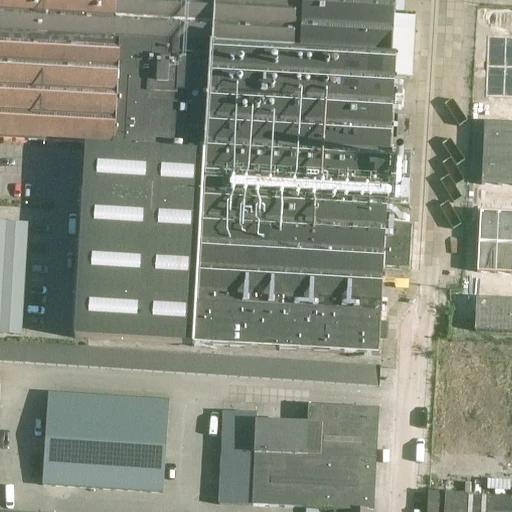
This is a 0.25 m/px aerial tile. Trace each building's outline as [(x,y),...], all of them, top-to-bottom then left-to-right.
[(412,227),(386,226),(395,78),(411,79),(412,62),(396,61),(396,56),(392,55),(394,0),(0,0),(0,139),(86,145),(84,177),(75,340),(378,357),(384,269),(409,270),(412,227)] [(488,37),(486,67),(505,68),(506,38),(488,37)] [(503,98),(505,68),(486,67),(485,97),(503,98)] [(503,98),(511,98),(511,68),(505,68),(503,98)] [(398,117),(396,139),(408,139),(410,118),(398,117)] [(482,155),(500,156),(502,126),(484,125),(482,155)] [(511,126),(502,126),(500,156),(511,156),(511,126)] [(500,156),(482,155),(481,185),(499,186),(500,156)] [(511,186),(511,156),(500,156),(499,186),(511,186)] [(392,157),(391,181),(410,182),(411,158),(392,157)] [(480,213),(478,243),(496,244),(498,214),(480,213)] [(511,244),(511,214),(498,214),(496,244),(511,244)] [(0,335),(22,337),(27,223),(0,221),(0,335)] [(495,274),(496,244),(478,243),(477,273),(495,274)] [(511,244),(496,244),(495,274),(511,274),(511,244)] [(476,301),(474,332),(492,333),(494,302),(476,301)] [(511,303),(494,302),(492,333),(509,333),(511,303)] [(3,363),(14,364),(16,344),(4,343),(3,363)] [(14,364),(26,365),(27,345),(16,344),(14,364)] [(26,365),(37,366),(38,345),(27,345),(26,365)] [(37,366),(48,366),(50,346),(38,345),(37,366)] [(48,366),(60,367),(61,347),(50,346),(48,366)] [(60,367),(71,368),(73,348),(61,347),(60,367)] [(71,368),(83,369),(84,348),(73,348),(71,368)] [(83,369),(94,369),(95,349),(84,348),(83,369)] [(94,369),(105,370),(107,350),(95,349),(94,369)] [(105,370),(117,371),(118,351),(107,350),(105,370)] [(117,371),(128,372),(130,351),(118,351),(117,371)] [(128,372),(140,372),(141,352),(130,351),(128,372)] [(140,372),(151,373),(152,353),(141,352),(140,372)] [(151,373),(163,374),(164,354),(152,353),(151,373)] [(163,374),(174,375),(175,354),(164,354),(163,374)] [(174,375),(185,375),(187,355),(175,354),(174,375)] [(185,375),(197,376),(198,356),(187,355),(185,375)] [(197,376),(208,377),(209,357),(198,356),(197,376)] [(208,377),(220,378),(221,358),(209,357),(208,377)] [(220,378),(231,378),(232,358),(221,358),(220,378)] [(231,378),(242,379),(244,359),(232,358),(231,378)] [(242,379),(254,380),(255,360),(244,359),(242,379)] [(254,380),(265,381),(266,361),(255,360),(254,380)] [(265,381),(277,381),(278,361),(266,361),(265,381)] [(277,381),(288,382),(289,362),(278,361),(277,381)] [(288,382),(299,383),(301,363),(289,362),(288,382)] [(299,383),(311,384),(312,364),(301,363),(299,383)] [(311,384),(322,384),(324,364),(312,364),(311,384)] [(322,384),(334,385),(335,365),(324,364),(322,384)] [(334,385),(345,386),(346,366),(335,365),(334,385)] [(345,386),(356,387),(358,367),(346,366),(345,386)] [(356,387),(368,387),(369,367),(358,367),(356,387)] [(368,387),(380,388),(381,368),(369,367),(368,387)] [(48,395),(42,487),(162,495),(168,403),(48,395)] [(373,511),(376,461),(379,411),(308,407),(307,426),(256,424),(256,415),(224,414),(219,506),(334,511),(333,511),(373,511)] [(429,495),(427,511),(486,511),(487,498),(429,495)] [(511,511),(511,498),(487,498),(486,511),(511,511)]
